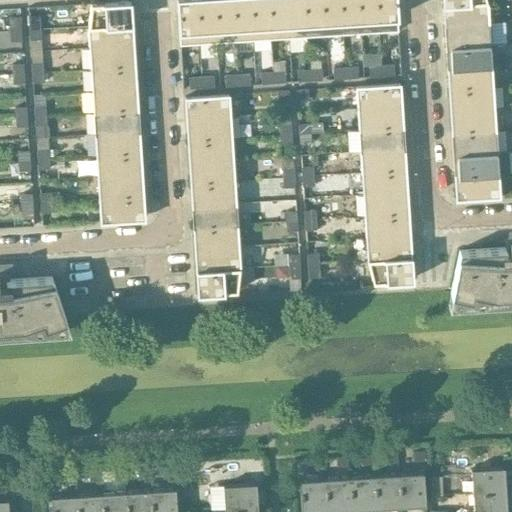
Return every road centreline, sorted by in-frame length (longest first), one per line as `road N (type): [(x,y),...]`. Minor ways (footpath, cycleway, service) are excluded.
road 1 (residential): [(156,0),(171,231),(0,248)]
road 2 (residential): [(511,207),(430,212),(415,0)]
